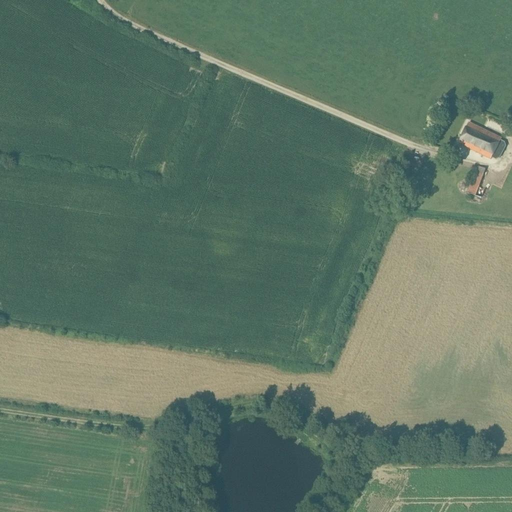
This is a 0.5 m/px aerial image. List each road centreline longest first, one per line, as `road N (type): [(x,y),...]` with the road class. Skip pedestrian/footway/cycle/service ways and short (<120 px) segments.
road 1 (unclassified): [(445,173),(131,32),(98,0)]
road 2 (track): [(0,410),(122,427)]
